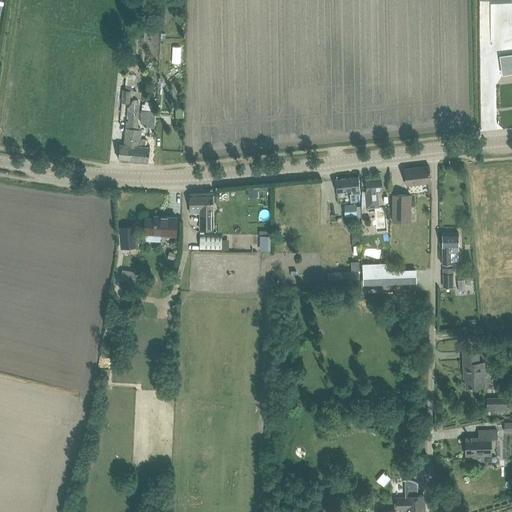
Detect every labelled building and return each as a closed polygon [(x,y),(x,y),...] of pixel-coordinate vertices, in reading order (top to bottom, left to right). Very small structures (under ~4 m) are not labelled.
[(181,45),(171,45),(171,62),(180,63),(181,45)] [(511,54),(501,56),(504,74),(511,72),(511,54)] [(126,84),(125,90),(122,90),(121,103),(130,103),(131,97),(133,97),(134,84),(126,84)] [(118,158),(130,160),(134,115),(139,115),(140,104),(139,101),(136,99),(134,100),(132,102),(131,103),(127,107),(127,114),(129,114),(128,120),(126,120),(124,145),(120,144),(118,158)] [(141,110),(141,123),(148,123),(148,127),(155,128),(155,111),(155,105),(151,105),(151,101),(145,101),(145,104),(142,104),(142,110),(141,110)] [(149,161),(150,146),(145,146),(146,139),(141,139),(141,135),(142,127),(138,127),(139,115),(134,115),(130,160),(149,161)] [(407,185),(427,183),(428,193),(431,192),(430,182),(431,182),(429,166),(405,169),(407,185)] [(361,193),(359,177),(335,180),(337,192),(344,192),(351,191),(352,194),(350,194),(350,199),(350,202),(357,201),(356,194),(361,193)] [(366,180),(367,192),(365,192),(366,206),(376,205),(375,191),(382,191),(381,179),(366,180)] [(257,190),(248,189),(247,197),(256,198),(257,190)] [(393,222),(398,222),(410,222),(410,195),(393,194),(393,222)] [(213,230),(213,207),(212,195),(190,196),(190,206),(190,213),(199,213),(199,230),(213,230)] [(357,217),(357,204),(344,205),(345,217),(357,217)] [(160,241),(160,234),(176,235),(177,218),(155,216),(155,218),(146,218),(145,233),(146,233),(145,240),(160,241)] [(120,249),(138,247),(136,227),(118,229),(120,249)] [(459,233),(442,233),(442,247),(442,265),(451,265),(451,253),(459,253),(459,247),(459,233)] [(200,234),(200,249),(223,250),(224,235),(200,234)] [(388,262),(363,264),(364,285),(389,283),(404,283),(417,283),(417,281),(416,269),(389,270),(388,262)] [(135,282),(137,271),(121,269),(120,280),(135,282)] [(359,273),(328,274),(328,283),(337,283),(359,282),(359,273)] [(454,286),(454,274),(443,274),(443,287),(454,286)] [(465,278),(457,278),(457,289),(466,288),(465,278)] [(463,352),(464,374),(467,373),(467,378),(467,387),(485,386),(484,362),(479,362),(478,351),(463,352)] [(507,397),(487,397),(487,414),(507,414),(507,397)] [(469,461),(479,461),(483,461),(483,454),(491,454),(491,440),(497,440),(497,429),(479,430),(479,438),(466,438),(466,455),(469,455),(469,461)] [(424,511),(424,495),(418,495),(418,483),(412,480),(405,479),(406,496),(395,497),(395,510),(401,510),(401,511),(424,511)]
